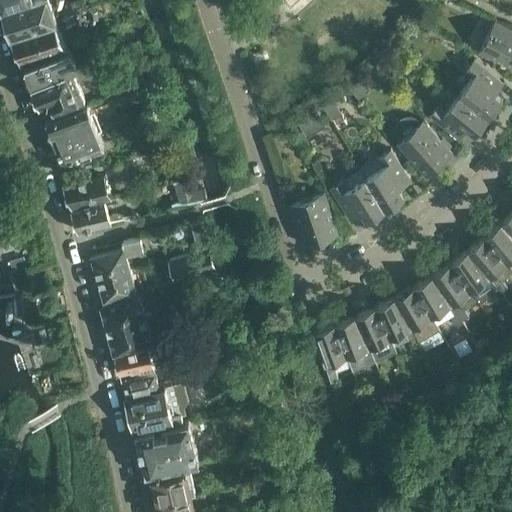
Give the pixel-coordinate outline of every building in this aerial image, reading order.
[(30,0),(0,0),(0,3),(2,9),(30,0)] [(50,0),(30,0),(2,9),(10,36),(57,22),(50,0)] [(511,66),(511,27),(495,19),(480,50),(511,66)] [(66,49),(57,23),(11,38),(21,64),(66,49)] [(31,86),(73,70),(77,68),(73,58),(61,63),(57,55),(24,68),(31,86)] [(495,92),(504,81),(475,58),(466,69),(474,76),(460,92),(489,115),(503,97),(495,92)] [(85,101),(73,71),(73,70),(31,86),(40,107),(50,103),(54,114),(85,101)] [(489,115),(460,92),(446,109),(439,103),(430,113),(459,137),(467,126),(475,132),(489,115)] [(105,145),(99,132),(103,130),(95,112),(91,114),(87,104),(45,121),(56,147),(61,159),(65,161),(105,145)] [(300,120),(308,133),(325,123),(317,110),(300,120)] [(453,152),(423,119),(397,142),(427,175),(453,152)] [(131,158),(129,148),(111,153),(114,163),(131,158)] [(411,179),(391,148),(379,155),(385,163),(366,175),(386,206),(405,195),(400,187),(411,179)] [(112,196),(105,172),(68,182),(65,186),(72,207),(112,196)] [(386,206),(366,175),(348,187),(343,178),(331,186),(351,218),(362,210),(367,218),(386,206)] [(338,233),(324,191),(291,202),(305,244),(338,233)] [(108,216),(103,200),(72,210),(78,230),(111,222),(110,221),(119,218),(117,213),(108,216)] [(511,210),(502,221),(511,231),(511,210)] [(511,231),(502,221),(485,235),(508,261),(511,257),(511,231)] [(496,271),(508,261),(485,235),(468,248),(502,292),(508,288),(496,271)] [(130,267),(126,253),(144,249),(140,236),(122,241),(123,245),(91,254),(98,277),(130,267)] [(214,266),(208,248),(170,259),(175,277),(214,266)] [(502,292),(468,248),(451,262),(471,290),(484,281),(496,297),(502,292)] [(459,299),(471,290),(451,262),(433,274),(463,320),(469,316),(459,299)] [(137,290),(130,267),(98,277),(104,299),(137,290)] [(463,320),(433,274),(414,285),(432,315),(445,307),(456,324),(463,320)] [(432,315),(414,285),(395,295),(421,344),(428,340),(419,323),(432,315)] [(152,342),(146,321),(139,294),(101,305),(114,352),(152,342)] [(421,344),(395,295),(376,305),(390,337),(405,330),(414,348),(421,344)] [(390,337),(376,305),(356,314),(377,365),(384,362),(376,343),(390,337)] [(377,365),(356,314),(336,322),(348,355),(362,349),(370,368),(377,365)] [(352,365),(348,355),(336,322),(314,329),(331,381),(339,378),(337,370),(352,365)] [(155,369),(149,346),(115,355),(120,374),(134,370),(135,375),(155,369)] [(159,387),(155,372),(122,381),(127,396),(159,387)] [(174,420),(165,386),(159,387),(127,396),(126,396),(126,397),(127,397),(136,428),(134,429),(135,430),(174,420)] [(259,397),(257,388),(244,391),(246,400),(259,397)] [(199,461),(189,421),(188,420),(160,428),(162,432),(153,435),(152,430),(136,434),(146,475),(199,461)] [(191,493),(186,470),(153,478),(158,500),(191,493)] [(195,511),(191,493),(158,500),(160,511),(195,511)]
